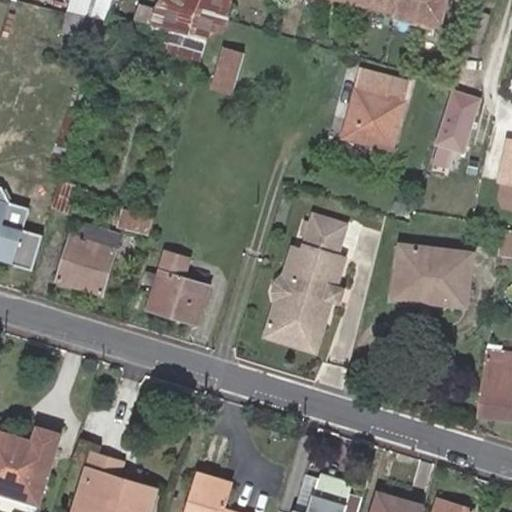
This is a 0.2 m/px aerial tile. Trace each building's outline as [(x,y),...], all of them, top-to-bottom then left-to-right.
[(224,27),(231,0),(158,0),(154,8),(224,27)] [(352,0),(373,5),(398,11),(397,17),(420,22),(442,28),(448,0),(352,0)] [(224,27),(154,8),(136,4),(131,20),(160,28),(205,40),(224,27)] [(475,11),(466,39),(481,43),(488,15),(475,11)] [(200,58),(205,40),(160,28),(155,46),(200,58)] [(226,49),(214,89),(233,94),(245,54),(226,49)] [(362,67),(357,86),(343,133),(389,147),(403,100),(408,80),(362,67)] [(449,124),(470,130),(482,91),(457,83),(447,122),(444,121),(431,168),(447,173),(455,142),(445,140),(447,135),(449,124)] [(468,140),(470,130),(449,124),(447,135),(468,140)] [(511,139),(500,182),(511,184),(511,139)] [(76,196),(79,185),(58,179),(51,203),(72,209),(76,196)] [(79,185),(76,196),(101,202),(103,191),(79,185)] [(147,232),(152,218),(124,208),(118,224),(147,232)] [(0,210),(0,259),(13,264),(26,219),(0,210)] [(336,255),(346,223),(312,213),(302,249),(297,248),(290,273),(284,271),(273,279),(270,288),(275,300),(269,320),(309,332),(314,314),(324,317),(331,298),(322,294),(327,282),(335,285),(344,258),(336,255)] [(71,235),(57,278),(101,292),(119,233),(94,226),(81,223),(77,237),(71,235)] [(511,227),(504,226),(501,254),(511,256),(511,227)] [(297,248),(292,247),(284,271),(290,273),(297,248)] [(474,253),(405,247),(401,288),(434,293),(433,300),(469,304),(474,253)] [(166,252),(149,306),(199,322),(210,286),(183,277),(189,259),(166,252)] [(155,287),(158,276),(145,272),(142,283),(155,287)] [(331,298),(339,302),(344,288),(335,285),(327,282),(322,294),(331,298)] [(434,293),(401,288),(400,298),(433,300),(434,293)] [(314,314),(309,332),(319,335),(324,317),(314,314)] [(309,332),(269,320),(264,335),(314,349),(319,335),(309,332)] [(511,354),(491,352),(488,366),(511,368),(511,354)] [(511,368),(488,366),(481,415),(511,419),(511,368)] [(35,446),(0,434),(0,492),(39,505),(59,437),(40,431),(35,446)] [(121,462),(97,456),(79,511),(147,511),(155,489),(116,478),(121,462)] [(233,511),(223,509),(230,483),(199,474),(186,511),(233,511)] [(308,509),(296,506),(294,511),(342,511),(350,484),(319,474),(308,509)] [(423,511),(425,506),(380,493),(373,511),(423,511)] [(474,511),(476,509),(440,497),(435,511),(474,511)]
